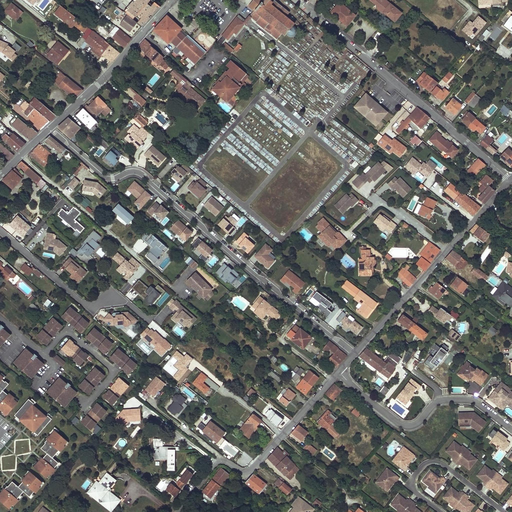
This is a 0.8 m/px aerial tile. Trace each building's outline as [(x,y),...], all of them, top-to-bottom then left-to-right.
[(134,0),(128,7),(129,9),(125,13),(128,15),(133,19),(137,14),(141,18),(138,23),(142,26),(146,21),(150,16),(150,15),(151,14),(153,13),(159,6),(151,0),(134,0)] [(253,0),(249,6),(255,11),(250,16),(252,17),(257,21),(256,22),(277,39),(281,32),(285,35),(286,34),(288,35),(289,36),(291,36),(292,36),(293,36),(294,36),(295,35),(296,34),(296,33),(297,32),(297,31),(296,29),(296,28),(295,27),(293,26),(294,24),(285,17),(289,13),(274,0),(272,3),(269,0),(266,0),(266,1),(264,0),(253,0)] [(385,0),(375,0),(379,3),(377,6),(376,8),(386,16),(387,15),(395,21),(401,13),(390,4),(390,5),(387,3),(388,2),(385,0)] [(491,0),(482,0),(482,2),(478,2),(479,9),(492,9),(491,0)] [(491,0),(492,9),(501,8),(500,0),(491,0)] [(6,11),(17,20),(22,13),(11,4),(6,11)] [(333,11),(335,9),(329,4),(326,8),(331,12),(332,11),(333,11)] [(339,4),(331,13),(345,25),(353,15),(339,4)] [(87,27),(86,26),(84,24),(82,22),(79,20),(69,12),(67,10),(67,11),(65,9),(61,6),(55,14),(65,21),(66,19),(74,25),(76,22),(78,24),(79,23),(80,24),(78,27),(84,32),(87,27)] [(146,21),(142,26),(143,26),(160,7),(159,6),(153,13),(151,14),(150,15),(150,16),(146,21)] [(102,7),(98,13),(101,16),(106,10),(102,7)] [(120,13),(126,17),(120,24),(130,32),(137,23),(127,15),(128,15),(125,13),(124,12),(122,10),(122,11),(120,13)] [(511,13),(511,11),(509,10),(505,15),(509,18),(503,25),(511,32),(511,15),(511,13)] [(6,11),(5,12),(16,21),(17,20),(6,11)] [(109,21),(114,24),(118,19),(113,16),(110,20),(109,21)] [(175,23),(167,16),(167,19),(180,31),(181,29),(175,23)] [(486,22),(479,16),(473,23),(468,29),(465,27),(462,30),(470,36),(472,33),(475,36),(486,22)] [(222,36),(226,39),(227,40),(233,32),(235,34),(244,24),(237,18),(236,18),(222,36)] [(65,21),(64,22),(72,28),(74,25),(66,19),(65,21)] [(159,24),(154,30),(168,43),(171,41),(177,47),(186,37),(179,31),(180,31),(167,19),(161,26),(159,24)] [(109,34),(117,41),(119,38),(123,41),(120,44),(124,47),(131,39),(119,30),(117,32),(113,29),(109,34)] [(93,40),(89,36),(86,41),(98,51),(100,53),(103,55),(106,51),(104,49),(105,46),(102,44),(105,41),(97,35),(93,40)] [(204,54),(206,52),(194,40),(193,39),(191,38),(188,35),(186,37),(204,54)] [(226,39),(222,36),(217,42),(221,45),(226,39)] [(177,47),(196,64),(204,54),(186,37),(177,47)] [(159,64),(165,69),(169,65),(163,59),(164,57),(152,47),(153,46),(145,39),(138,48),(159,65),(159,64)] [(18,51),(21,47),(15,43),(11,48),(8,46),(6,45),(7,44),(0,40),(0,51),(3,53),(13,61),(17,56),(14,53),(17,50),(18,51)] [(103,55),(105,56),(108,59),(112,62),(119,53),(104,41),(105,41),(102,44),(105,46),(104,49),(106,51),(103,55)] [(58,42),(57,43),(59,45),(68,52),(69,51),(58,42)] [(225,43),(222,46),(230,53),(233,50),(225,43)] [(47,55),(55,62),(60,56),(61,55),(63,57),(68,52),(59,45),(56,49),(54,47),(47,55)] [(60,56),(55,62),(57,64),(63,57),(61,55),(60,56)] [(212,89),(227,102),(231,103),(234,105),(233,105),(233,106),(235,106),(239,102),(236,100),(237,98),(233,95),(240,88),(238,86),(240,83),(239,82),(237,81),(245,72),(232,61),(232,62),(228,67),(230,69),(227,72),(223,76),(220,80),(217,84),(212,89)] [(170,74),(184,85),(180,90),(185,94),(192,85),(174,69),(170,74)] [(58,75),(59,77),(54,83),(75,99),(83,90),(60,72),(58,75)] [(245,72),(237,81),(239,82),(246,73),(245,72)] [(446,83),(453,76),(448,72),(442,79),(446,83)] [(420,83),(420,84),(430,92),(437,83),(424,73),(417,81),(420,83)] [(244,82),(242,85),(249,91),(251,88),(244,82)] [(443,100),(447,95),(449,92),(446,90),(444,92),(442,91),(439,89),(437,87),(432,93),(436,96),(436,95),(440,98),(443,100)] [(133,91),(129,95),(135,100),(139,97),(133,91)] [(468,98),(471,100),(476,94),(473,92),(468,98)] [(473,108),(480,99),(476,94),(471,100),(468,104),(473,108)] [(377,123),(385,114),(383,113),(384,111),(368,96),(366,98),(364,96),(356,105),(358,107),(356,109),(373,123),(375,121),(377,123)] [(16,102),(20,106),(25,100),(21,97),(16,102)] [(83,108),(91,116),(94,112),(97,115),(100,112),(102,110),(105,114),(110,109),(98,97),(88,107),(87,105),(83,108)] [(30,105),(50,121),(50,122),(57,116),(43,105),(42,106),(36,101),(38,100),(36,98),(30,105)] [(453,98),(445,107),(452,112),(453,111),(455,113),(462,106),(453,98)] [(20,106),(20,107),(23,110),(28,103),(25,100),(20,106)] [(134,108),(129,102),(126,106),(131,111),(134,108)] [(23,110),(29,115),(28,116),(41,129),(50,121),(30,105),(28,103),(23,110)] [(486,115),(492,109),(487,105),(481,111),(486,115)] [(396,131),(399,134),(404,128),(405,128),(409,123),(411,121),(418,127),(420,129),(430,118),(418,107),(404,122),(403,121),(400,123),(402,124),(396,131)] [(76,115),(87,125),(90,128),(91,128),(97,122),(91,116),(83,108),(76,115)] [(475,119),(475,118),(466,111),(462,116),(464,118),(462,121),(469,126),(475,119)] [(136,118),(141,123),(144,120),(138,115),(136,118)] [(18,118),(12,126),(29,140),(38,133),(31,127),(30,128),(18,118)] [(58,128),(70,139),(78,131),(81,128),(69,118),(58,128)] [(474,130),(480,123),(475,119),(469,126),(474,130)] [(411,121),(409,123),(416,130),(418,127),(411,121)] [(476,129),(481,133),(487,126),(482,122),(476,129)] [(140,130),(134,125),(128,131),(131,134),(130,135),(129,134),(125,138),(131,143),(133,140),(139,146),(143,142),(141,141),(143,139),(144,140),(149,133),(142,127),(140,130)] [(1,136),(6,141),(18,152),(26,144),(13,133),(12,134),(9,131),(7,129),(1,136)] [(457,150),(452,145),(449,143),(446,140),(445,141),(440,137),(435,133),(429,140),(442,151),(443,150),(451,157),(457,150)] [(58,142),(50,135),(45,140),(64,156),(68,151),(68,150),(66,149),(58,142)] [(384,135),(378,144),(386,150),(388,148),(392,151),(400,157),(406,148),(396,140),(394,143),(384,135)] [(415,143),(418,145),(421,142),(415,136),(410,142),(413,145),(415,143)] [(494,152),(488,146),(493,141),(487,136),(480,144),(492,154),(494,152)] [(100,144),(106,149),(109,145),(104,140),(100,144)] [(133,140),(131,143),(137,148),(139,146),(133,140)] [(0,149),(4,153),(2,155),(9,161),(14,155),(0,142),(0,149)] [(30,154),(45,167),(49,161),(53,156),(40,145),(39,144),(35,148),(30,154)] [(165,157),(152,146),(145,155),(148,157),(158,165),(165,157)] [(511,167),(511,152),(508,149),(502,155),(503,156),(501,158),(505,161),(511,167)] [(111,150),(105,157),(114,166),(119,161),(116,158),(117,157),(119,158),(121,155),(116,150),(113,153),(111,150)] [(471,167),(473,169),(478,173),(486,165),(478,159),(471,167)] [(18,165),(26,172),(27,172),(30,168),(21,161),(18,165)] [(386,163),(383,166),(381,164),(379,162),(365,175),(363,172),(352,183),(358,189),(367,181),(370,178),(372,180),(374,182),(381,175),(380,174),(382,172),(383,173),(386,170),(389,172),(393,168),(386,163)] [(191,170),(184,164),(180,168),(178,166),(175,169),(174,168),(171,171),(174,174),(174,175),(177,178),(178,177),(181,180),(186,173),(188,174),(191,170)] [(3,180),(13,189),(23,177),(14,169),(3,180)] [(34,172),(30,176),(37,183),(41,178),(34,172)] [(489,186),(494,181),(484,172),(478,180),(478,181),(478,182),(481,185),(482,184),(485,186),(480,191),(483,193),(478,199),(484,203),(495,191),(489,186)] [(403,197),(411,189),(400,178),(397,180),(395,177),(388,184),(390,187),(392,186),(395,189),(398,192),(399,191),(400,192),(399,193),(403,197)] [(75,178),(69,185),(73,189),(79,182),(75,178)] [(193,182),(188,188),(191,190),(192,189),(201,196),(206,190),(203,188),(207,184),(201,179),(197,183),(196,181),(194,183),(193,182)] [(106,190),(97,183),(85,180),(83,190),(93,192),(100,198),(106,190)] [(175,182),(170,188),(174,191),(179,185),(175,182)] [(473,216),(476,212),(481,207),(450,183),(443,191),(473,216)] [(128,189),(139,199),(135,203),(136,204),(138,205),(141,205),(142,205),(144,204),(151,196),(140,187),(139,186),(137,186),(134,186),(133,186),(128,189)] [(199,198),(201,196),(192,189),(191,190),(199,198)] [(349,196),(346,194),(334,206),(342,214),(346,210),(345,209),(346,207),(347,208),(350,206),(354,202),(355,203),(358,200),(352,194),(349,196)] [(80,202),(86,207),(90,202),(85,197),(80,202)] [(223,207),(211,197),(205,204),(210,209),(209,210),(216,216),(223,207)] [(418,214),(429,219),(431,215),(430,215),(436,201),(427,197),(423,205),(422,205),(420,210),(418,214)] [(156,202),(148,211),(153,215),(155,213),(162,219),(165,216),(165,215),(168,212),(164,209),(165,208),(161,205),(160,206),(156,202)] [(113,209),(125,219),(130,214),(118,204),(113,209)] [(81,212),(75,208),(69,215),(62,208),(58,213),(59,214),(61,216),(60,216),(63,219),(64,218),(76,229),(80,232),(84,228),(75,220),(81,212)] [(113,210),(124,220),(125,219),(113,209),(113,210)] [(58,215),(75,230),(76,229),(64,218),(63,219),(60,216),(61,216),(59,214),(58,215)] [(125,219),(124,220),(128,224),(134,218),(130,214),(125,219)] [(373,222),(380,227),(381,226),(385,228),(391,233),(396,225),(390,221),(389,222),(382,216),(379,214),(373,222)] [(10,224),(17,230),(24,222),(17,215),(10,224)] [(237,221),(231,216),(229,219),(226,216),(218,225),(227,233),(237,221)] [(237,223),(240,226),(245,221),(242,218),(237,223)] [(329,227),(330,226),(326,221),(326,222),(323,219),(320,221),(318,223),(318,225),(316,227),(319,230),(319,229),(322,233),(319,236),(321,237),(320,238),(325,243),(326,243),(329,246),(332,243),(337,247),(339,248),(346,240),(342,235),(337,240),(333,236),(335,234),(331,231),(332,230),(329,227)] [(185,241),(192,233),(178,220),(170,228),(185,241)] [(24,222),(20,227),(31,236),(35,231),(24,222)] [(473,235),(483,242),(490,234),(476,224),(469,231),(473,234),(473,235)] [(12,234),(15,230),(11,226),(7,230),(12,234)] [(142,228),(136,235),(141,239),(147,233),(142,228)] [(100,236),(94,230),(83,243),(85,245),(84,246),(81,249),(85,253),(88,255),(98,244),(96,243),(99,240),(98,239),(100,236)] [(162,250),(166,246),(148,231),(147,233),(142,238),(151,245),(148,250),(144,254),(152,261),(156,257),(154,255),(160,248),(162,250)] [(249,237),(244,233),(236,241),(243,248),(248,253),(254,245),(247,239),(249,237)] [(67,247),(59,240),(57,240),(54,239),(54,238),(53,238),(46,237),(45,245),(49,246),(49,248),(54,249),(60,255),(61,253),(63,251),(67,247)] [(142,238),(141,239),(148,245),(147,249),(148,250),(151,245),(142,238)] [(206,257),(212,250),(198,238),(192,245),(206,257)] [(440,250),(430,242),(420,255),(423,257),(417,265),(424,270),(440,250)] [(272,250),(266,244),(254,257),(268,268),(274,261),(268,255),(272,250)] [(49,246),(45,245),(44,249),(54,251),(59,256),(60,255),(54,249),(49,248),(49,246)] [(73,248),(69,252),(75,257),(78,253),(77,252),(73,248)] [(364,275),(372,275),(372,271),(370,269),(370,266),(373,266),(376,266),(376,260),(374,260),(374,257),(372,258),(370,258),(370,254),(370,250),(366,250),(362,250),(362,252),(362,258),(362,259),(359,259),(359,271),(364,271),(364,275)] [(458,269),(466,260),(462,257),(453,250),(445,258),(458,269)] [(117,253),(113,258),(121,265),(119,267),(124,271),(127,273),(125,275),(129,278),(133,273),(131,271),(133,269),(135,271),(141,264),(132,257),(128,262),(117,253)] [(70,257),(63,265),(66,268),(65,269),(72,274),(79,281),(87,272),(70,257)] [(468,262),(466,260),(458,269),(463,269),(468,262)] [(0,261),(0,274),(6,279),(9,275),(12,277),(14,278),(16,275),(6,266),(4,269),(2,271),(0,269),(0,267),(1,266),(3,264),(0,261)] [(229,265),(225,262),(217,271),(220,274),(219,275),(227,282),(229,279),(232,282),(236,277),(236,276),(238,273),(236,271),(237,270),(234,268),(231,271),(227,267),(229,265)] [(25,264),(21,269),(28,276),(32,271),(33,270),(25,264)] [(40,272),(35,267),(33,270),(32,271),(39,277),(42,273),(40,272)] [(470,273),(484,283),(488,277),(475,267),(473,269),(470,273)] [(402,269),(397,275),(400,277),(406,271),(402,269)] [(305,283),(289,270),(282,278),(289,284),(290,283),(291,284),(295,288),(293,290),(297,293),(305,283)] [(400,277),(410,287),(417,279),(407,270),(406,271),(400,277)] [(186,280),(204,298),(204,297),(211,290),(205,284),(203,286),(201,283),(203,282),(203,281),(195,272),(186,280)] [(72,274),(69,277),(77,283),(79,281),(72,274)] [(451,286),(461,294),(468,285),(458,277),(451,286)] [(498,287),(500,284),(492,278),(490,281),(498,287)] [(165,291),(158,285),(154,289),(150,286),(147,290),(144,288),(146,286),(139,280),(132,288),(139,293),(140,292),(142,294),(140,296),(147,301),(150,298),(153,301),(159,294),(161,296),(165,291)] [(356,288),(346,281),(342,286),(352,294),(356,288)] [(428,291),(438,299),(446,289),(437,282),(432,288),(431,287),(428,291)] [(511,294),(511,287),(506,283),(501,289),(499,287),(493,295),(498,299),(499,298),(506,303),(511,307),(511,305),(511,297),(510,296),(511,294)] [(246,287),(241,293),(251,302),(256,297),(246,287)] [(356,288),(352,294),(356,297),(360,291),(356,288)] [(215,294),(211,290),(204,297),(208,301),(215,294)] [(34,291),(29,299),(33,301),(38,294),(34,291)] [(54,298),(56,299),(62,293),(60,291),(54,298)] [(317,291),(312,297),(320,303),(317,307),(320,309),(320,312),(324,313),(324,315),(328,318),(332,312),(327,309),(329,307),(329,308),(332,303),(317,291)] [(377,304),(360,291),(356,297),(364,303),(363,305),(358,311),(365,317),(373,308),(374,308),(377,304)] [(446,302),(451,305),(455,300),(447,294),(444,299),(447,301),(446,302)] [(281,313),(260,296),(254,303),(259,306),(257,308),(261,311),(258,315),(262,319),(266,315),(265,314),(266,312),(267,313),(276,320),(281,313)] [(356,297),(354,298),(363,305),(364,303),(356,297)] [(176,300),(170,306),(170,307),(174,311),(177,307),(179,309),(174,315),(179,320),(186,325),(189,328),(197,319),(179,304),(180,303),(176,300)] [(30,306),(36,311),(38,308),(32,303),(30,306)] [(259,306),(254,303),(252,306),(256,309),(254,312),(258,315),(261,311),(257,308),(259,306)] [(432,307),(428,311),(444,323),(447,319),(450,315),(441,308),(439,311),(432,307)] [(84,323),(86,321),(73,310),(72,312),(69,309),(62,317),(66,319),(68,320),(70,318),(78,325),(76,327),(78,329),(78,330),(81,333),(87,325),(84,323)] [(109,314),(104,320),(110,325),(114,324),(123,323),(125,325),(128,325),(130,322),(134,322),(137,319),(128,311),(122,312),(122,314),(119,314),(116,315),(114,313),(112,316),(109,314)] [(343,312),(336,320),(340,323),(341,321),(344,323),(342,326),(346,330),(348,327),(350,329),(355,333),(356,333),(357,334),(358,332),(359,333),(363,327),(354,320),(352,322),(345,316),(346,315),(343,312)] [(399,321),(411,330),(415,325),(411,322),(403,315),(399,321)] [(68,321),(76,328),(76,327),(78,325),(70,318),(68,320),(68,321)] [(59,329),(62,326),(55,319),(52,322),(51,321),(40,333),(41,335),(39,337),(46,344),(49,341),(48,340),(50,338),(48,336),(55,328),(57,330),(59,328),(59,329)] [(292,330),(297,333),(300,329),(295,325),(292,330)] [(411,330),(423,339),(427,334),(415,325),(411,330)] [(2,330),(3,329),(3,328),(3,327),(3,326),(2,326),(1,326),(0,326),(0,344),(9,334),(5,331),(4,332),(2,330)] [(51,339),(58,331),(57,330),(55,328),(48,336),(50,338),(51,339)] [(288,335),(293,339),(297,333),(292,330),(292,329),(288,335)] [(303,348),(312,338),(300,329),(297,333),(293,339),(292,340),(303,348)] [(108,344),(110,342),(97,331),(96,332),(93,330),(86,337),(90,340),(92,341),(94,339),(102,346),(100,348),(102,350),(102,351),(105,353),(111,346),(108,344)] [(162,356),(171,346),(163,340),(154,332),(153,333),(150,330),(142,340),(145,342),(147,341),(151,345),(152,344),(156,347),(154,349),(162,356)] [(448,334),(458,342),(459,341),(458,340),(460,336),(452,330),(448,334)] [(92,342),(100,349),(100,348),(102,346),(94,339),(92,341),(92,342)] [(82,363),(88,356),(85,353),(83,352),(81,354),(72,347),(74,345),(73,343),(73,342),(70,340),(63,347),(66,349),(65,351),(78,362),(79,361),(82,363)] [(329,341),(323,348),(328,352),(330,350),(334,353),(328,360),(337,367),(347,356),(338,349),(338,348),(334,345),(329,341)] [(83,352),(83,351),(75,344),(74,345),(72,347),(81,354),(83,352)] [(441,349),(436,345),(433,349),(438,352),(433,358),(430,356),(424,363),(433,370),(435,366),(446,352),(449,348),(444,345),(441,349)] [(402,359),(393,351),(389,356),(388,356),(383,362),(381,360),(366,348),(360,356),(380,372),(382,369),(391,376),(395,370),(394,369),(402,359)] [(35,359),(36,358),(36,357),(37,357),(37,356),(36,356),(36,355),(35,355),(34,355),(33,355),(32,356),(30,354),(31,353),(27,350),(18,360),(17,362),(21,365),(20,366),(27,372),(28,371),(32,375),(34,373),(42,363),(39,360),(38,361),(35,359)] [(133,364),(134,363),(121,352),(120,353),(117,351),(111,358),(114,361),(116,362),(118,360),(126,367),(124,369),(126,371),(129,374),(135,367),(133,364)] [(446,352),(435,366),(437,368),(448,353),(446,352)] [(63,365),(56,359),(58,356),(56,355),(53,359),(61,366),(63,365)] [(65,362),(58,356),(56,359),(63,365),(65,362)] [(116,363),(124,370),(124,369),(126,367),(118,360),(116,362),(116,363)] [(282,363),(280,366),(285,372),(288,369),(282,363)] [(480,385),(488,375),(484,372),(483,373),(479,370),(477,372),(472,368),(473,367),(469,364),(466,367),(465,366),(462,370),(463,371),(460,375),(464,378),(466,376),(472,381),(473,380),(477,382),(480,385)] [(296,373),(300,376),(304,371),(300,368),(300,369),(296,366),(293,370),(296,373)] [(0,408),(7,415),(21,398),(17,395),(18,394),(13,389),(12,390),(7,386),(13,380),(10,377),(9,377),(6,375),(7,374),(0,367),(0,408)] [(281,379),(268,368),(265,371),(279,382),(281,379)] [(102,379),(105,376),(98,369),(95,372),(93,371),(82,384),(84,385),(82,388),(89,394),(92,391),(91,390),(93,388),(91,386),(98,378),(100,380),(101,378),(102,379)] [(388,378),(391,376),(382,369),(380,372),(388,378)] [(201,371),(192,384),(206,393),(210,387),(204,382),(208,376),(201,371)] [(303,379),(312,386),(318,378),(310,371),(303,379)] [(466,376),(464,378),(460,375),(459,376),(467,381),(467,380),(471,383),(472,381),(466,376)] [(145,390),(153,396),(159,389),(160,390),(165,384),(156,377),(145,390)] [(93,389),(100,381),(100,380),(98,378),(91,386),(93,388),(93,389)] [(69,388),(70,387),(70,386),(70,385),(69,384),(68,384),(67,384),(66,386),(63,383),(64,382),(61,379),(52,389),(51,391),(55,394),(54,395),(61,401),(62,400),(66,404),(67,402),(76,392),(72,389),(71,390),(69,388)] [(125,388),(127,385),(120,379),(117,382),(118,382),(116,384),(118,386),(111,394),(109,392),(107,394),(104,397),(111,403),(114,400),(115,402),(126,389),(125,388)] [(297,387),(305,394),(312,386),(303,379),(297,387)] [(408,400),(413,393),(416,390),(418,391),(422,387),(414,381),(410,385),(409,384),(400,395),(403,397),(400,401),(406,406),(409,401),(408,400)] [(511,392),(509,390),(509,388),(500,382),(496,388),(499,391),(497,393),(494,391),(488,398),(500,407),(504,402),(506,404),(509,400),(511,402),(511,401),(511,392)] [(116,384),(115,384),(108,392),(109,392),(111,394),(118,386),(116,384)] [(326,395),(334,401),(335,400),(334,398),(338,393),(342,389),(335,384),(326,394),(326,395)] [(389,390),(383,386),(378,392),(384,397),(389,390)] [(251,388),(247,393),(251,396),(255,391),(251,388)] [(290,401),(295,395),(288,389),(287,391),(284,395),(279,400),(286,406),(290,401)] [(168,410),(174,415),(177,412),(178,413),(183,407),(181,406),(186,399),(180,394),(178,397),(175,395),(171,399),(174,401),(168,410)] [(234,397),(250,411),(253,407),(242,399),(236,394),(234,397)] [(28,399),(15,416),(20,420),(21,418),(27,423),(25,424),(28,427),(30,426),(35,430),(34,432),(38,435),(52,419),(48,415),(46,417),(32,405),(34,404),(28,399)] [(103,413),(105,410),(98,404),(95,407),(96,408),(94,409),(96,411),(89,419),(87,417),(85,419),(82,422),(89,429),(92,426),(93,427),(104,414),(103,413)] [(236,405),(231,411),(239,418),(244,411),(236,405)] [(351,412),(358,417),(362,412),(356,407),(351,412)] [(89,419),(96,411),(94,409),(93,409),(86,417),(87,417),(89,419)] [(123,410),(115,419),(120,423),(121,422),(125,425),(129,421),(140,420),(140,409),(128,410),(128,412),(125,412),(123,410)] [(318,422),(329,432),(332,427),(330,425),(332,423),(334,421),(328,416),(331,413),(328,410),(318,422)] [(239,418),(242,420),(247,414),(244,411),(239,418)] [(267,418),(277,427),(283,419),(273,411),(272,412),(268,417),(267,418)] [(485,423),(473,413),(458,412),(458,424),(468,425),(477,432),(485,423)] [(240,430),(249,438),(257,427),(256,426),(261,420),(253,413),(240,430)] [(220,439),(225,433),(209,420),(207,422),(204,419),(198,427),(216,441),(218,438),(220,439)] [(179,427),(190,436),(190,435),(194,430),(190,426),(184,422),(183,421),(179,427)] [(291,433),(302,441),(308,432),(299,425),(291,433)] [(332,427),(339,433),(341,430),(335,425),(332,427)] [(329,432),(335,437),(339,433),(332,427),(329,432)] [(42,458),(35,467),(46,477),(50,473),(51,475),(56,469),(54,468),(59,463),(53,458),(59,450),(60,451),(65,446),(64,445),(67,441),(55,431),(45,442),(46,443),(41,448),(47,453),(43,458),(42,458)] [(505,441),(507,439),(497,432),(491,439),(501,447),(500,448),(504,451),(509,444),(505,441)] [(174,469),(174,450),(168,450),(165,450),(165,448),(161,448),(161,447),(161,439),(154,439),(154,457),(168,457),(168,459),(168,469),(174,469)] [(462,464),(469,469),(476,459),(469,454),(465,451),(460,447),(453,442),(446,452),(453,457),(454,458),(453,459),(452,460),(455,463),(459,465),(459,464),(460,463),(462,464)] [(304,449),(310,453),(314,448),(308,443),(304,449)] [(268,458),(285,476),(286,475),(290,480),(293,477),(289,472),(295,466),(291,461),(287,457),(286,456),(282,452),(277,447),(268,458)] [(413,454),(403,447),(392,461),(405,470),(407,467),(406,466),(405,465),(413,454)] [(245,468),(253,459),(244,452),(236,461),(245,468)] [(405,465),(406,466),(415,456),(413,454),(405,465)] [(493,488),(500,494),(507,484),(500,478),(496,475),(492,471),(485,466),(477,476),(484,481),(485,482),(484,484),(483,484),(487,487),(490,489),(492,487),(493,488)] [(221,468),(203,491),(210,498),(229,474),(221,468)] [(387,468),(376,482),(385,490),(394,479),(395,480),(396,481),(399,478),(387,468)] [(166,490),(175,497),(193,474),(187,470),(175,486),(171,483),(166,490)] [(430,471),(422,481),(430,487),(436,492),(446,480),(442,477),(442,478),(441,479),(439,478),(430,471)] [(7,486),(0,494),(0,500),(9,508),(13,504),(14,505),(18,500),(17,499),(24,491),(30,497),(34,492),(35,493),(40,487),(39,486),(42,482),(30,472),(22,481),(23,482),(19,487),(13,481),(8,487),(7,486)] [(245,482),(259,494),(267,485),(253,474),(245,482)] [(96,483),(89,493),(108,507),(109,506),(113,509),(116,505),(117,505),(120,501),(116,499),(117,498),(113,495),(113,496),(110,494),(110,492),(108,491),(107,490),(106,491),(104,489),(106,486),(110,489),(113,485),(112,484),(114,481),(107,475),(99,485),(96,483)] [(275,483),(279,487),(284,482),(279,478),(275,483)] [(394,479),(385,490),(387,491),(395,480),(394,479)] [(279,487),(287,495),(292,490),(284,482),(279,487)] [(462,511),(468,511),(474,505),(467,500),(466,499),(467,498),(468,497),(464,494),(461,492),(461,493),(459,494),(458,493),(451,488),(443,497),(451,503),(455,506),(459,510),(462,511)] [(406,500),(399,495),(391,505),(398,510),(400,511),(420,511),(415,507),(413,506),(415,505),(415,504),(412,502),(409,499),(408,500),(407,501),(406,500)] [(311,511),(314,509),(298,496),(292,504),(295,507),(290,511),(311,511)]
